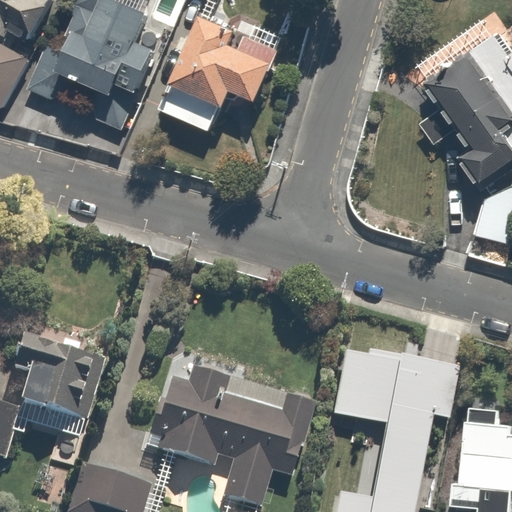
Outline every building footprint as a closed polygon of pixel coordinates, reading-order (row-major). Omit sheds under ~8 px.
[(0,0),(0,111),(12,117),(64,1),(62,0),(0,0)] [(163,27),(109,5),(95,42),(77,35),(54,91),(95,107),(88,124),(126,138),(139,104),(154,110),(177,51),(157,43),(163,27)] [(166,121),(220,143),(230,118),(244,123),(251,108),(277,118),(299,65),(206,26),(166,121)] [(511,46),(506,38),(428,87),(444,112),(419,127),(445,167),(472,150),(481,164),(471,170),(489,199),(479,243),(511,252),(511,46)] [(390,320),(350,310),(346,327),(385,337),(390,320)] [(366,462),(422,473),(428,441),(446,445),(460,370),(347,350),(334,424),(372,431),(366,462)] [(193,384),(170,378),(150,451),(168,457),(164,471),(212,485),(218,464),(238,470),(227,509),(237,511),(262,511),(273,474),(300,481),(321,405),(197,370),(193,384)] [(72,383),(37,377),(31,422),(66,427),(72,383)] [(18,409),(0,404),(0,464),(4,466),(18,409)] [(511,511),(511,422),(473,418),(465,488),(453,487),(450,511),(511,511)] [(150,511),(157,493),(82,467),(68,505),(88,511),(150,511)]
